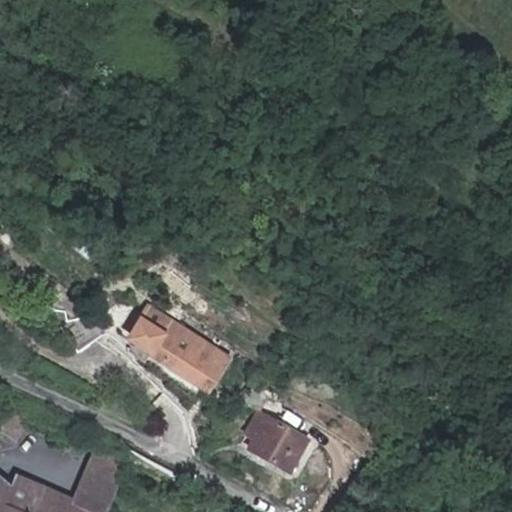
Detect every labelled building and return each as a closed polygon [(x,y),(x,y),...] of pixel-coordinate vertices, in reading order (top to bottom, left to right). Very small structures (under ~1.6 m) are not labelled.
[(201,388),(224,350),(137,298),(114,335),(201,388)] [(75,349),(95,336),(82,316),(62,329),(75,349)] [(15,403),(3,425),(24,436),(35,415),(15,403)] [(253,413),(242,434),(254,440),(247,453),(287,472),(303,438),(253,413)] [(112,509),(134,462),(99,445),(77,496),(112,509)] [(0,511),(110,511),(112,509),(77,496),(16,469),(11,480),(0,476),(0,511)]
